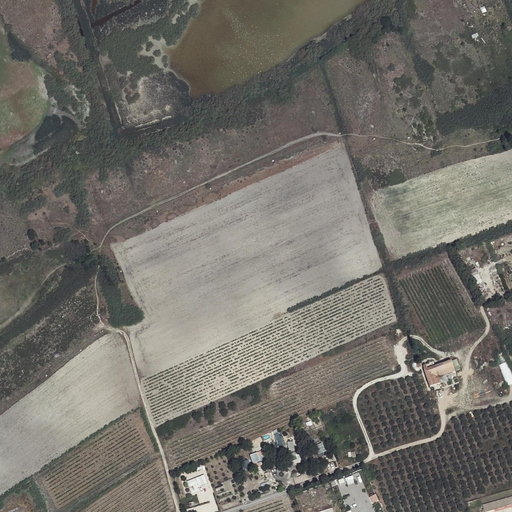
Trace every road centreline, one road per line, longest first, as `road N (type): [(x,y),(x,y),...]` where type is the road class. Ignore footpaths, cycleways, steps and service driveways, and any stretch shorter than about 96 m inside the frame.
road 1 (track): [(332,473),(440,433),(442,402),(461,391),(471,348),(488,327),(481,309),(490,295),(485,269),(511,257)]
road 2 (track): [(471,348),(443,354),(413,336),(399,343),(402,373),(369,383),(354,400),(371,458)]
road 3 (track): [(98,315),(127,339),(178,511)]
